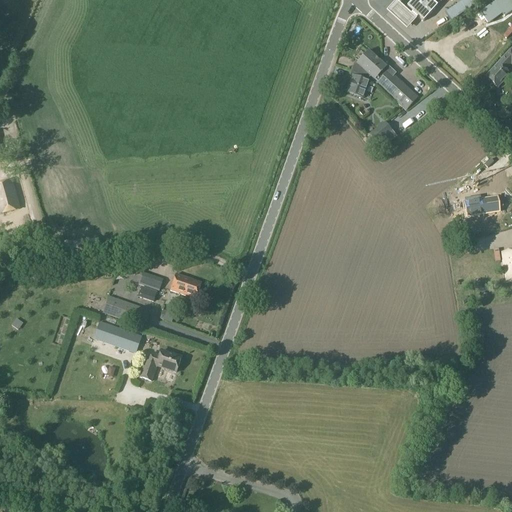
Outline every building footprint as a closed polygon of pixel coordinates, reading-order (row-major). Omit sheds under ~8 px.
[(443,0),(412,0),(406,7),(423,22),(437,6),(429,0),(435,0),(440,4),(443,0)] [(461,0),(441,14),(447,22),(479,0),(461,0)] [(511,0),(496,0),(479,12),(488,24),(502,14),(504,16),(511,10),(511,0)] [(406,31),(416,20),(395,2),(386,12),(406,31)] [(471,37),(458,51),(468,61),(481,46),(471,37)] [(494,38),(480,54),(487,61),(501,45),(494,38)] [(498,65),(486,78),(497,88),(509,75),(505,72),(510,66),(511,67),(511,49),(510,50),(497,64),(498,65)] [(357,66),(370,77),(374,81),(375,80),(377,83),(376,84),(379,87),(376,91),(383,97),(386,93),(406,111),(418,97),(388,71),(385,68),(368,53),(359,63),(357,66)] [(473,68),(467,75),(471,79),(484,64),(477,57),(470,64),(473,68)] [(368,82),(370,77),(357,66),(353,77),(368,82)] [(368,82),(353,77),(352,77),(347,93),(363,99),(369,82),(368,82)] [(376,145),(392,132),(385,123),(369,135),(376,145)] [(396,134),(404,127),(401,124),(393,131),(396,134)] [(0,215),(20,210),(11,180),(0,183),(0,215)] [(483,201),(464,204),(467,219),(480,217),(480,218),(485,217),(485,214),(500,211),(499,201),(483,203),(483,201)] [(486,262),(492,259),(487,250),(482,253),(486,262)] [(506,281),(511,279),(511,251),(501,253),(506,281)] [(145,287),(149,275),(142,273),(138,285),(145,287)] [(170,291),(180,295),(195,300),(201,284),(182,277),(176,275),(170,291)] [(153,302),(156,292),(141,287),(138,297),(153,302)] [(144,328),(150,311),(108,297),(102,314),(144,328)] [(135,354),(141,337),(99,322),(93,340),(135,354)] [(151,382),(156,367),(175,373),(180,359),(161,352),(158,360),(151,358),(149,363),(145,362),(140,378),(151,382)]
